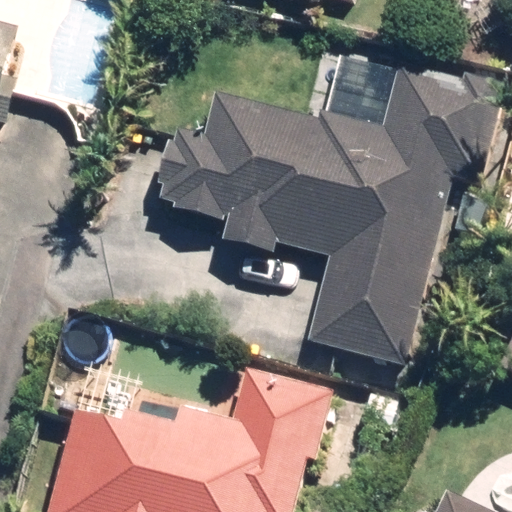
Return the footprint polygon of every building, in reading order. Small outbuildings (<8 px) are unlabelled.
[(253,0),(320,14),(323,1),(362,9),(363,0),(253,0)] [(0,137),(2,138),(23,41),(0,36),(0,137)] [(405,382),(454,191),(484,199),(507,108),(398,80),(397,86),(341,72),(326,128),(225,102),(214,142),(178,133),(158,213),(227,231),(223,246),(277,260),(280,250),(326,262),(302,356),(405,382)] [(169,446),(74,423),(52,511),(298,511),(307,477),(317,480),(337,401),(241,378),(228,428),(177,415),(169,446)] [(480,511),(452,497),(444,511),(480,511)]
